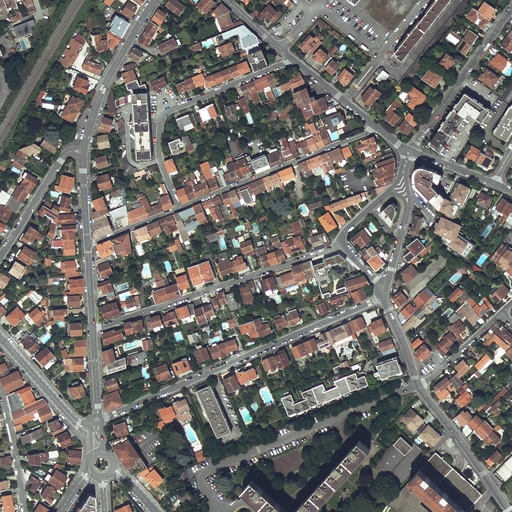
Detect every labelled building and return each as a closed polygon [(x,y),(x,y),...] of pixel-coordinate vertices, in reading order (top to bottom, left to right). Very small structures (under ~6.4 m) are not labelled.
[(35,12),(30,0),(23,0),(25,5),(25,4),(28,14),(35,12)] [(185,6),(177,0),(170,0),(167,6),(179,15),(185,6)] [(211,0),(202,0),(199,4),(207,12),(215,3),(211,0)] [(463,0),(398,82),(404,88),(413,77),(416,73),(424,63),(427,60),(460,17),(473,0),(463,0)] [(436,0),(434,0),(426,10),(428,11),(436,1),(436,0)] [(421,19),(413,30),(416,33),(414,36),(419,39),(421,37),(423,34),(428,28),(437,17),(442,10),(445,7),(436,1),(428,11),(421,19)] [(485,1),(478,11),(490,19),(493,15),(491,13),(495,8),(485,1)] [(128,2),(122,11),(130,17),(136,7),(128,2)] [(232,11),(222,3),(214,12),(219,16),(232,11)] [(278,12),(269,5),(259,16),(263,20),(265,18),(267,16),(268,18),(271,20),(278,12)] [(478,11),(473,7),(467,16),(484,28),(490,19),(478,11)] [(168,14),(160,9),(158,11),(152,20),(160,26),(168,14)] [(260,12),(257,9),(252,15),(255,18),(260,12)] [(233,13),(232,11),(219,16),(218,17),(222,27),(224,27),(226,32),(245,24),(239,19),(236,20),(232,22),(229,15),(233,13)] [(279,11),(278,12),(271,20),(274,22),(282,13),(279,11)] [(111,22),(105,22),(106,28),(120,37),(128,23),(115,15),(111,22)] [(329,25),(321,18),(317,22),(325,28),(329,25)] [(413,30),(421,19),(420,18),(411,29),(407,35),(398,45),(400,47),(408,36),(413,30)] [(152,20),(151,19),(147,25),(149,26),(148,28),(156,32),(160,26),(152,20)] [(241,38),(253,33),(249,29),(249,28),(245,24),(226,32),(222,33),(225,39),(239,33),(241,38)] [(336,27),(334,30),(336,31),(340,35),(369,58),(372,56),(336,27)] [(120,37),(106,28),(108,45),(112,47),(115,42),(116,43),(120,37)] [(156,32),(148,28),(144,34),(152,38),(156,32)] [(470,29),(463,39),(472,44),(478,35),(470,29)] [(416,33),(413,30),(408,36),(417,42),(419,39),(414,36),(416,33)] [(85,43),(76,32),(57,63),(70,68),(85,43)] [(100,39),(99,33),(94,34),(91,34),(92,44),(96,44),(96,49),(107,48),(106,38),(100,39)] [(221,33),(215,35),(218,42),(224,40),(221,33)] [(263,41),(253,33),(241,38),(243,43),(240,44),(242,49),(263,41)] [(152,38),(144,34),(141,39),(140,38),(138,41),(147,47),(152,38)] [(179,47),(173,34),(167,37),(168,42),(163,44),(159,45),(162,53),(179,47)] [(315,38),(311,34),(301,45),(305,48),(306,47),(312,53),(323,42),(317,36),(315,38)] [(480,37),(478,35),(472,44),(474,46),(480,37)] [(400,47),(395,52),(398,54),(397,55),(403,60),(409,52),(414,45),(417,42),(408,36),(400,47)] [(511,38),(508,36),(506,38),(502,45),(510,51),(511,49),(511,38)] [(472,44),(463,39),(457,48),(465,54),(472,44)] [(199,42),(191,46),(193,51),(202,48),(199,42)] [(235,52),(231,42),(219,46),(223,57),(235,52)] [(262,48),(260,44),(246,49),(247,52),(237,56),(238,58),(249,54),(262,48)] [(467,55),(474,46),(472,44),(465,54),(467,55)] [(339,47),(337,45),(329,54),(331,56),(339,47)] [(144,52),(134,47),(129,56),(139,61),(144,52)] [(269,65),(262,48),(249,54),(256,71),(269,65)] [(328,55),(321,48),(313,56),(317,60),(318,59),(322,62),(328,55)] [(456,60),(447,53),(441,62),(449,68),(452,64),(454,65),(455,64),(456,64),(457,63),(457,61),(456,60)] [(507,60),(497,53),(491,61),(502,70),(506,65),(505,64),(507,60)] [(100,65),(88,61),(89,58),(87,57),(82,69),(98,75),(101,67),(100,65)] [(333,60),(330,57),(324,65),(327,67),(326,68),(333,73),(340,65),(333,59),(333,60)] [(250,70),(246,62),(204,78),(202,74),(177,84),(180,93),(206,83),(207,87),(250,70)] [(137,67),(136,63),(133,64),(133,63),(124,67),(126,71),(133,69),(137,67)] [(389,74),(379,66),(373,75),(383,83),(389,75),(388,75),(389,74)] [(442,76),(431,68),(423,78),(435,87),(441,78),(442,76)] [(499,77),(486,68),(479,77),(492,87),(499,77)] [(137,79),(133,69),(126,71),(122,73),(127,83),(137,79)] [(343,74),(340,71),(333,79),(336,82),(340,77),(347,83),(354,75),(347,69),(343,74)] [(277,81),(274,73),(266,76),(269,85),(277,81)] [(306,87),(301,74),(294,77),(289,80),(289,81),(271,89),(272,90),(275,99),(278,98),(275,91),(279,90),(280,91),(290,87),(289,85),(290,84),(294,92),(306,87)] [(269,85),(266,76),(254,81),(257,90),(258,93),(260,92),(259,90),(270,86),(269,85)] [(88,81),(78,77),(73,88),(85,93),(88,86),(86,85),(88,81)] [(167,85),(163,77),(150,82),(154,91),(167,85)] [(140,86),(137,79),(127,83),(129,89),(132,89),(133,93),(148,92),(145,84),(140,86)] [(257,90),(254,81),(247,84),(250,92),(254,102),(259,100),(256,91),(257,90)] [(250,92),(247,84),(240,86),(245,97),(245,99),(249,97),(248,93),(250,92)] [(375,89),(371,86),(362,98),(371,105),(379,95),(381,92),(376,88),(375,89)] [(426,96),(413,86),(409,92),(414,96),(409,104),(416,110),(420,105),(423,101),(426,96)] [(511,90),(506,86),(499,97),(498,97),(504,101),(511,90)] [(310,97),(306,87),(294,92),(300,106),(301,106),(316,99),(314,95),(310,97)] [(41,102),(44,91),(39,89),(36,100),(41,102)] [(275,99),(272,90),(267,92),(270,101),(275,99)] [(140,158),(149,158),(153,157),(148,92),(133,93),(138,159),(140,158)] [(490,110),(465,92),(429,143),(432,145),(441,151),(468,112),(482,122),(490,110)] [(131,101),(131,94),(116,100),(116,107),(120,105),(131,101)] [(333,99),(328,95),(316,99),(301,106),(305,117),(309,116),(311,115),(312,116),(325,111),(335,107),(333,103),(327,105),(325,101),(333,99)] [(68,104),(78,111),(82,104),(81,104),(83,100),(78,97),(77,100),(72,97),(68,104)] [(250,110),(245,99),(245,97),(238,100),(244,112),(250,110)] [(402,102),(396,97),(392,102),(398,107),(402,102)] [(398,107),(392,102),(383,113),(387,116),(385,118),(394,125),(400,117),(391,111),(394,108),(396,110),(398,107)] [(218,114),(214,103),(199,109),(202,115),(198,117),(203,129),(207,127),(204,122),(204,120),(218,114)] [(294,108),(292,103),(286,106),(287,106),(279,110),(279,111),(275,113),(274,111),(271,112),(273,117),(277,115),(291,110),(294,108)] [(78,112),(67,105),(63,112),(61,111),(58,114),(71,123),(78,112)] [(233,122),(238,121),(235,114),(237,113),(237,112),(234,105),(225,108),(227,112),(225,113),(228,120),(232,119),(233,122)] [(511,105),(510,105),(494,131),(495,132),(511,106),(511,105)] [(511,105),(511,106),(495,132),(507,139),(511,130),(511,128),(511,126),(511,105)] [(335,107),(325,111),(327,116),(326,117),(332,131),(346,125),(344,119),(345,119),(344,115),(342,116),(341,111),(337,113),(335,107)] [(291,110),(277,115),(278,119),(282,117),(283,119),(293,115),(291,110)] [(197,123),(193,113),(177,119),(181,130),(197,123)] [(409,113),(405,118),(406,119),(414,125),(418,120),(409,113)] [(112,120),(104,117),(99,131),(104,132),(109,131),(112,120)] [(122,118),(117,123),(120,148),(126,142),(125,122),(122,118)] [(332,143),(321,118),(319,119),(321,126),(319,127),(322,134),(320,134),(325,145),(332,143)] [(414,125),(406,119),(399,128),(407,135),(414,125)] [(316,132),(313,123),(309,125),(310,127),(312,134),(314,137),(318,148),(325,145),(320,134),(315,136),(314,133),(316,132)] [(110,145),(107,134),(97,137),(100,148),(110,145)] [(194,149),(189,135),(184,137),(188,147),(187,147),(188,151),(194,149)] [(285,138),(284,135),(282,137),(287,148),(282,150),(287,161),(294,158),(288,144),(287,140),(286,138),(285,138)] [(58,141),(50,136),(44,138),(41,144),(51,151),(55,145),(58,141)] [(311,151),(306,140),(302,142),(300,136),(298,137),(299,140),(301,146),(305,153),(311,151)] [(377,145),(373,136),(361,141),(362,144),(358,145),(360,152),(366,150),(367,155),(375,151),(374,149),(377,148),(376,146),(377,145)] [(318,148),(314,137),(306,140),(311,151),(318,148)] [(239,138),(234,140),(240,154),(245,152),(239,138)] [(181,143),(180,139),(169,143),(172,153),(180,150),(178,145),(181,143)] [(301,146),(299,140),(293,142),(288,144),(294,158),(299,156),(296,148),(301,146)] [(39,147),(33,143),(19,150),(27,154),(29,155),(32,150),(36,152),(39,147)] [(349,146),(341,149),(340,147),(329,152),(333,164),(345,159),(344,158),(353,154),(349,146)] [(482,152),(472,146),(466,155),(476,161),(482,152)] [(267,154),(272,167),(287,161),(282,150),(282,149),(278,150),(277,148),(270,150),(270,153),(267,154)] [(27,154),(19,150),(17,155),(23,159),(27,154)] [(127,157),(126,150),(121,156),(122,166),(122,169),(123,168),(124,171),(124,173),(125,175),(130,174),(137,171),(136,168),(134,168),(131,165),(128,162),(127,157)] [(485,154),(482,152),(476,161),(487,168),(493,159),(491,158),(493,154),(487,150),(485,154)] [(395,157),(393,151),(386,154),(382,155),(377,157),(375,159),(376,162),(378,168),(376,169),(374,169),(375,171),(373,172),(375,177),(377,177),(377,179),(375,179),(375,180),(376,183),(378,187),(390,184),(393,178),(394,176),(393,173),(391,173),(390,171),(394,169),(393,165),(392,162),(395,161),(396,161),(395,157)] [(25,162),(9,152),(7,156),(14,161),(22,165),(25,162)] [(333,164),(329,152),(322,155),(324,161),(327,160),(330,167),(334,166),(333,164)] [(272,167),(267,154),(252,160),(256,170),(257,173),(272,167)] [(109,165),(106,155),(97,158),(99,168),(109,165)] [(252,160),(250,155),(248,156),(246,157),(245,155),(244,156),(239,157),(238,158),(239,160),(236,161),(234,162),(239,177),(256,170),(252,160)] [(324,161),(322,155),(307,160),(310,168),(320,165),(321,168),(323,167),(325,172),(327,171),(327,169),(324,161)] [(172,158),(165,161),(168,170),(175,167),(172,158)] [(307,160),(300,163),(305,177),(312,174),(310,168),(307,160)] [(22,165),(14,161),(11,166),(19,171),(22,165)] [(211,168),(208,161),(200,164),(202,168),(203,171),(204,174),(211,191),(219,188),(214,175),(212,176),(209,169),(211,168)] [(228,185),(241,179),(239,177),(234,162),(227,165),(230,172),(224,175),(228,185)] [(296,176),(292,166),(287,169),(290,178),(296,176)] [(440,182),(443,174),(426,167),(425,167),(423,167),(421,168),(419,169),(417,172),(416,174),(416,176),(415,178),(416,180),(417,184),(418,185),(440,209),(445,198),(443,195),(444,194),(433,183),(435,180),(440,182)] [(290,178),(287,169),(278,172),(282,181),(290,178)] [(211,191),(204,174),(201,176),(204,183),(198,185),(193,171),(189,172),(192,180),(198,197),(211,191)] [(285,191),(278,172),(263,178),(267,188),(268,191),(270,190),(268,186),(278,182),(282,192),(285,191)] [(37,179),(28,173),(19,186),(28,191),(30,192),(37,179)] [(112,186),(109,174),(97,178),(101,189),(112,186)] [(73,178),(61,175),(58,185),(55,184),(53,188),(69,192),(73,178)] [(267,188),(263,178),(250,183),(254,194),(255,197),(260,195),(259,192),(267,188)] [(190,200),(198,197),(192,180),(187,182),(189,186),(185,187),(190,200)] [(19,186),(14,182),(7,193),(21,202),(28,191),(19,186)] [(174,206),(164,183),(161,185),(165,195),(160,197),(165,210),(174,206)] [(254,194),(250,183),(236,189),(240,199),(240,201),(241,204),(252,200),(250,195),(254,194)] [(462,183),(461,183),(461,184),(457,183),(451,196),(449,199),(445,198),(440,209),(447,212),(445,217),(444,217),(441,223),(439,223),(436,231),(444,234),(442,238),(446,240),(445,243),(449,245),(448,246),(466,259),(476,245),(458,232),(459,231),(457,230),(460,224),(452,221),(451,220),(451,218),(453,219),(455,216),(456,216),(462,203),(465,205),(469,196),(473,189),(469,187),(462,183)] [(378,195),(390,184),(378,187),(375,188),(373,189),(378,195)] [(190,200),(185,187),(177,191),(181,203),(190,200)] [(240,199),(236,189),(229,192),(232,202),(240,199)] [(7,193),(2,190),(0,193),(0,203),(1,204),(12,211),(15,212),(21,202),(7,193)] [(160,197),(158,192),(156,193),(160,204),(151,207),(145,194),(141,196),(143,199),(142,199),(142,201),(149,216),(165,210),(160,197)] [(232,202),(229,192),(222,195),(225,203),(228,202),(230,206),(232,214),(229,215),(231,220),(238,217),(232,202)] [(365,197),(363,192),(345,198),(349,204),(360,200),(360,199),(364,197),(365,197)] [(492,197),(482,193),(477,202),(488,207),(492,197)] [(224,223),(217,204),(221,202),(219,196),(211,199),(217,217),(218,218),(220,224),(224,223)] [(47,201),(44,205),(59,214),(60,210),(60,209),(69,211),(71,206),(69,205),(70,199),(63,197),(61,206),(58,206),(54,204),(53,205),(47,201)] [(109,212),(102,197),(92,200),(93,207),(96,206),(98,210),(93,212),(94,218),(109,212)] [(349,204),(345,198),(337,201),(337,202),(328,205),(332,210),(333,212),(344,208),(349,205),(349,204)] [(511,208),(511,203),(503,198),(496,208),(504,213),(495,226),(498,228),(511,208)] [(217,217),(211,199),(201,203),(203,209),(208,207),(213,220),(218,218),(217,217)] [(149,216),(142,201),(139,202),(141,206),(133,209),(132,203),(130,204),(133,223),(149,216)] [(322,202),(308,207),(310,210),(324,205),(322,202)] [(397,206),(393,202),(391,204),(390,204),(380,213),(391,226),(395,213),(397,208),(396,207),(397,206)] [(203,209),(201,203),(193,206),(199,224),(207,221),(203,209)] [(12,211),(1,204),(0,204),(0,218),(6,222),(12,211)] [(44,205),(43,204),(38,212),(44,216),(45,214),(52,218),(49,227),(51,227),(47,237),(50,239),(52,240),(57,224),(60,215),(59,214),(44,205)] [(130,224),(127,205),(109,212),(94,218),(95,223),(94,224),(97,231),(94,232),(95,236),(96,237),(99,236),(113,231),(113,230),(113,229),(112,226),(111,226),(107,216),(112,214),(115,221),(121,219),(123,223),(121,224),(122,227),(130,224)] [(199,224),(193,206),(179,212),(184,226),(186,226),(184,220),(194,217),(197,225),(199,224)] [(329,212),(328,211),(319,218),(327,231),(328,230),(336,225),(329,212)] [(184,226),(179,212),(175,214),(178,223),(179,223),(183,235),(187,233),(184,226)] [(74,213),(60,215),(57,224),(75,223),(74,213)] [(339,215),(336,217),(341,225),(345,221),(341,214),(339,215)] [(175,224),(172,215),(165,218),(170,232),(175,230),(173,225),(175,224)] [(414,228),(410,226),(409,228),(408,232),(418,235),(423,218),(417,216),(414,228)] [(170,232),(165,218),(159,220),(161,227),(163,226),(166,233),(170,232)] [(159,220),(131,231),(133,242),(133,244),(140,241),(139,240),(147,237),(148,238),(153,236),(153,235),(159,233),(158,228),(161,227),(159,220)] [(75,225),(62,226),(62,238),(74,237),(74,231),(76,230),(75,225)] [(38,231),(30,226),(21,240),(27,243),(29,240),(31,242),(34,237),(40,240),(44,236),(38,232),(38,231)] [(223,233),(222,230),(215,232),(205,236),(207,243),(218,239),(216,235),(223,233)] [(370,239),(363,230),(351,239),(355,244),(358,241),(362,246),(370,239)] [(132,252),(129,232),(112,239),(118,257),(132,252)] [(323,239),(321,234),(314,236),(312,232),(308,233),(307,234),(310,243),(312,243),(315,250),(330,245),(332,243),(328,237),(323,239)] [(388,240),(382,233),(380,234),(378,236),(384,243),(388,240)] [(304,248),(300,235),(295,236),(285,240),(289,253),(304,248)] [(255,253),(250,240),(244,242),(242,236),(238,238),(243,252),(248,250),(250,254),(255,253)] [(286,259),(278,236),(270,239),(273,245),(277,244),(279,249),(275,251),(279,262),(286,259)] [(426,247),(417,238),(408,245),(412,249),(404,256),(409,262),(410,261),(416,255),(420,252),(424,249),(426,247)] [(74,239),(52,240),(51,244),(50,247),(63,246),(64,255),(75,254),(74,239)] [(118,257),(112,239),(97,245),(99,250),(102,257),(113,252),(116,258),(118,257)] [(426,247),(424,249),(427,251),(433,246),(431,243),(426,247)] [(135,246),(138,255),(144,253),(141,244),(135,246)] [(511,251),(502,244),(491,259),(506,271),(507,270),(511,263),(511,251)] [(381,249),(378,245),(373,248),(372,246),(368,249),(366,247),(361,251),(363,254),(367,260),(381,249)] [(35,254),(24,246),(22,250),(21,251),(22,252),(18,258),(30,265),(33,260),(31,259),(35,254)] [(261,257),(264,267),(271,264),(267,253),(265,247),(258,249),(261,257)] [(385,253),(381,249),(367,260),(369,261),(375,270),(384,263),(380,257),(385,253)] [(279,262),(275,251),(267,253),(271,264),(279,262)] [(212,259),(210,253),(204,255),(206,261),(198,264),(205,282),(211,280),(210,278),(214,277),(208,261),(212,259)] [(447,257),(443,253),(418,273),(407,283),(405,285),(409,291),(439,265),(447,257)] [(228,259),(226,254),(216,257),(218,263),(217,263),(221,275),(233,271),(234,272),(237,271),(233,260),(230,262),(229,259),(228,259)] [(410,261),(412,264),(419,259),(416,255),(410,261)] [(110,260),(108,256),(96,260),(96,265),(110,260)] [(243,262),(242,256),(241,256),(237,257),(237,259),(233,260),(237,271),(247,267),(245,262),(243,262)] [(363,275),(360,271),(344,278),(347,286),(329,293),(327,287),(325,288),(324,282),(326,281),(329,280),(328,276),(331,275),(330,271),(326,273),(327,277),(323,278),(317,258),(311,260),(316,275),(323,296),(324,298),(369,283),(367,279),(365,278),(365,277),(363,275)] [(316,275),(311,260),(301,263),(305,274),(311,273),(312,277),(316,275)] [(25,268),(15,261),(8,271),(19,278),(22,273),(25,268)] [(75,261),(61,262),(62,272),(65,272),(66,277),(79,276),(78,272),(75,272),(75,261)] [(454,261),(450,265),(461,270),(463,268),(465,266),(454,261)] [(113,273),(109,262),(99,265),(103,277),(113,273)] [(305,274),(301,263),(292,267),(294,271),(297,280),(306,277),(305,274)] [(205,282),(198,264),(187,268),(194,285),(205,282)] [(411,265),(403,271),(401,273),(404,276),(402,277),(407,283),(418,273),(411,265)] [(482,270),(475,265),(472,269),(474,271),(479,274),(482,270)] [(347,269),(343,270),(344,274),(354,271),(353,269),(353,266),(347,268),(347,269)] [(297,280),(294,271),(276,277),(279,286),(282,285),(283,287),(289,284),(289,286),(295,284),(295,285),(298,284),(297,280)] [(453,284),(462,275),(458,271),(449,280),(453,284)] [(157,303),(170,299),(161,275),(160,272),(154,274),(157,281),(155,282),(158,290),(153,292),(157,303)] [(9,278),(1,273),(0,273),(0,286),(3,288),(5,284),(7,282),(9,278)] [(190,286),(186,273),(176,277),(176,278),(178,283),(180,290),(190,286)] [(476,276),(473,273),(467,279),(470,283),(472,281),(471,280),(476,276)] [(180,290),(178,283),(169,286),(168,282),(167,277),(166,278),(165,274),(161,275),(170,299),(182,295),(180,290)] [(277,286),(273,276),(262,280),(265,290),(267,295),(273,293),(271,288),(277,286)] [(52,286),(52,278),(48,278),(44,278),(44,280),(45,286),(52,286)] [(83,293),(82,279),(70,280),(70,291),(64,292),(65,296),(68,295),(72,295),(79,295),(78,293),(83,293)] [(110,280),(97,284),(98,289),(102,287),(104,293),(114,290),(110,280)] [(256,291),(252,280),(248,282),(249,285),(240,288),(245,303),(249,302),(250,305),(255,303),(252,293),(256,291)] [(468,285),(465,281),(461,285),(463,287),(461,289),(459,287),(449,296),(453,300),(457,296),(459,298),(460,297),(465,302),(471,296),(465,289),(468,285)] [(510,291),(504,286),(501,289),(500,287),(491,295),(498,302),(510,291)] [(367,297),(363,288),(352,292),(351,291),(347,293),(349,296),(353,294),(356,302),(367,297)] [(431,297),(424,290),(414,299),(418,304),(418,306),(416,308),(414,308),(410,303),(402,311),(408,318),(415,311),(416,312),(431,297)] [(481,292),(479,290),(468,300),(474,307),(477,304),(478,306),(482,302),(481,301),(484,298),(480,294),(481,292)] [(228,302),(225,294),(224,291),(218,293),(221,304),(228,302)] [(407,299),(400,291),(392,298),(400,307),(407,299)] [(234,292),(225,294),(228,302),(231,312),(242,308),(239,299),(236,300),(234,292)] [(346,292),(330,298),(332,303),(338,301),(339,304),(344,302),(342,297),(347,296),(346,292)] [(119,297),(118,294),(99,301),(99,307),(101,307),(105,318),(120,313),(116,301),(108,304),(107,302),(119,297)] [(140,304),(138,295),(125,300),(128,308),(140,304)] [(435,296),(434,295),(431,297),(416,312),(415,312),(419,317),(425,311),(427,313),(429,311),(431,312),(439,304),(437,302),(437,298),(435,296)] [(331,309),(328,299),(316,303),(319,313),(331,309)] [(213,307),(212,303),(203,306),(207,316),(215,313),(213,307)] [(194,309),(192,304),(176,309),(179,318),(195,313),(194,309)] [(481,317),(470,304),(467,306),(462,311),(459,314),(462,318),(466,315),(473,323),(481,317)] [(207,316),(203,306),(194,309),(195,313),(198,322),(207,319),(207,316)] [(25,315),(18,307),(6,317),(7,318),(14,326),(16,324),(25,315)] [(40,311),(37,308),(29,314),(34,321),(39,317),(39,318),(35,322),(39,326),(43,322),(48,318),(47,314),(46,314),(44,316),(43,314),(45,312),(42,309),(40,311)] [(301,321),(297,308),(287,312),(285,313),(287,316),(291,325),(296,324),(296,323),(301,321)] [(67,309),(54,310),(54,319),(63,319),(63,314),(68,313),(67,309)] [(179,323),(175,311),(170,313),(170,315),(164,317),(168,326),(178,322),(178,324),(179,323)] [(457,315),(455,312),(449,317),(452,322),(459,316),(457,315)] [(288,324),(285,313),(273,317),(274,320),(276,320),(279,328),(284,327),(283,325),(288,324)] [(147,320),(150,328),(163,324),(159,314),(150,318),(150,319),(147,320)] [(366,326),(362,317),(351,321),(355,331),(366,326)] [(403,327),(405,331),(406,330),(407,330),(416,321),(412,317),(403,326),(403,327)] [(259,318),(254,320),(259,336),(271,331),(268,323),(262,325),(259,318)] [(387,329),(382,318),(371,323),(372,325),(368,326),(371,332),(375,331),(376,334),(387,329)] [(132,323),(131,321),(124,324),(128,340),(134,337),(133,333),(144,330),(142,319),(132,323)] [(259,336),(254,320),(240,325),(243,334),(249,331),(252,338),(259,336)] [(465,328),(459,320),(455,323),(455,322),(448,328),(450,331),(458,340),(462,344),(465,342),(458,334),(465,328)] [(357,337),(350,322),(342,325),(342,326),(334,330),(333,329),(326,332),(332,344),(335,342),(335,341),(346,337),(346,338),(348,337),(349,341),(357,337)] [(81,334),(80,323),(70,323),(71,334),(81,334)] [(511,338),(511,335),(503,326),(499,330),(498,329),(495,332),(504,340),(506,338),(507,337),(510,340),(511,338)] [(201,331),(195,333),(193,328),(187,330),(191,343),(204,338),(201,331)] [(125,337),(122,330),(116,332),(115,330),(103,334),(106,343),(125,337)] [(458,340),(450,331),(446,334),(447,336),(439,343),(439,342),(435,345),(443,354),(446,351),(447,352),(452,348),(450,346),(458,340)] [(332,344),(326,332),(321,334),(322,338),(317,340),(319,345),(318,345),(320,350),(326,347),(327,350),(333,347),(332,344)] [(486,340),(482,344),(487,348),(491,345),(489,344),(494,339),(497,336),(493,332),(491,335),(489,332),(485,336),(488,338),(486,340)] [(48,333),(41,339),(44,342),(51,337),(48,333)] [(505,352),(510,347),(507,345),(497,336),(494,339),(495,340),(501,346),(495,351),(495,356),(492,358),(495,361),(505,352)] [(31,338),(31,337),(29,339),(27,337),(24,340),(22,342),(27,348),(31,353),(39,347),(36,343),(38,341),(36,339),(34,340),(31,338)] [(335,342),(337,346),(349,341),(348,337),(346,338),(346,337),(335,341),(335,342)] [(422,341),(418,337),(416,339),(412,344),(415,347),(422,341)] [(436,347),(427,337),(415,348),(417,349),(414,352),(420,359),(426,366),(432,361),(427,355),(436,347)] [(319,348),(314,338),(304,343),(309,353),(319,348)] [(86,357),(85,340),(74,341),(75,353),(67,354),(64,348),(63,348),(60,341),(64,341),(64,339),(56,340),(64,358),(86,357)] [(239,347),(236,339),(226,342),(229,351),(239,347)] [(392,342),(391,339),(379,343),(382,352),(379,353),(381,357),(396,351),(392,342)] [(123,345),(125,351),(143,345),(141,340),(123,345)] [(229,351),(226,342),(217,345),(216,342),(213,343),(214,346),(210,347),(214,358),(221,356),(221,358),(228,356),(227,353),(229,353),(229,351)] [(307,353),(303,343),(292,348),(297,358),(301,356),(306,354),(307,353)] [(209,349),(208,345),(206,346),(206,347),(203,348),(202,345),(198,346),(199,350),(196,351),(199,360),(210,357),(208,349),(209,349)] [(55,358),(46,347),(35,356),(41,363),(43,365),(51,358),(52,360),(55,358)] [(116,360),(112,348),(103,352),(106,363),(116,360)] [(290,363),(284,350),(280,351),(281,354),(275,356),(280,367),(290,363)] [(490,358),(486,354),(476,365),(479,369),(478,370),(479,371),(481,372),(483,370),(492,361),(490,359),(490,358)] [(276,366),(272,356),(262,361),(266,370),(276,366)] [(377,363),(377,365),(391,360),(397,358),(397,356),(377,363)] [(82,358),(64,359),(64,363),(69,364),(70,370),(83,370),(82,358)] [(127,368),(124,358),(108,363),(111,373),(127,368)] [(191,368),(187,358),(174,364),(178,373),(191,368)] [(393,366),(399,364),(397,358),(391,360),(393,366)] [(400,365),(399,364),(393,366),(391,360),(377,365),(379,370),(375,372),(376,376),(377,375),(379,379),(382,378),(382,380),(386,379),(385,377),(388,376),(389,378),(396,375),(395,373),(398,372),(399,374),(402,373),(400,365)] [(463,360),(456,367),(460,371),(457,374),(460,378),(470,368),(463,360)] [(347,361),(340,364),(341,365),(343,370),(350,367),(347,361)] [(172,377),(167,363),(155,368),(159,379),(166,377),(167,380),(172,377)] [(0,378),(9,374),(7,368),(0,371),(0,378)] [(258,377),(253,368),(244,371),(244,370),(236,374),(240,384),(258,377)] [(13,372),(9,374),(0,378),(0,379),(6,391),(9,389),(22,383),(22,381),(16,370),(13,372)] [(369,384),(365,375),(357,378),(356,379),(355,378),(357,377),(358,377),(356,372),(335,381),(336,385),(337,385),(339,384),(340,386),(338,386),(324,392),(320,394),(319,392),(323,391),(326,390),(323,384),(302,393),(304,398),(307,397),(311,396),(311,397),(307,399),(293,405),(292,405),(291,404),(293,403),(295,402),(291,394),(282,398),(289,416),(296,413),(296,414),(312,408),(311,407),(316,405),(316,407),(323,404),(322,403),(327,401),(327,402),(342,395),(342,394),(345,393),(346,394),(352,392),(351,391),(357,388),(357,389),(366,386),(369,384)] [(241,388),(235,374),(230,376),(231,379),(225,381),(229,393),(241,388)] [(453,378),(451,379),(457,387),(456,388),(456,389),(460,386),(463,383),(460,378),(457,374),(453,378)] [(119,388),(116,377),(106,380),(110,391),(119,388)] [(435,386),(435,389),(436,390),(443,385),(448,391),(452,388),(449,385),(452,383),(450,380),(448,378),(447,377),(435,386)] [(84,394),(80,383),(79,384),(77,381),(71,384),(73,387),(69,388),(72,394),(73,398),(84,394)] [(46,404),(47,404),(44,401),(41,397),(35,400),(30,391),(32,390),(32,389),(30,385),(18,391),(18,390),(11,393),(7,395),(12,420),(29,412),(36,409),(46,404)] [(232,432),(211,385),(197,391),(218,438),(232,432)] [(436,390),(434,392),(441,400),(445,396),(447,398),(451,395),(452,395),(448,391),(443,385),(436,390)] [(461,395),(456,399),(463,406),(471,399),(468,396),(470,394),(467,392),(469,390),(468,388),(464,392),(461,395)] [(504,388),(483,408),(486,410),(497,399),(498,400),(507,391),(504,388)] [(118,390),(105,394),(105,406),(106,407),(107,408),(109,409),(111,409),(123,403),(118,390)] [(173,405),(177,414),(179,413),(183,420),(192,416),(189,409),(190,408),(186,398),(179,401),(179,400),(174,402),(175,404),(173,405)] [(502,404),(499,401),(491,408),(495,411),(497,409),(502,404)] [(36,409),(41,421),(51,417),(49,413),(46,404),(36,409)] [(178,418),(173,405),(167,408),(166,407),(160,409),(166,423),(171,421),(172,423),(174,422),(173,420),(178,418)] [(424,420),(411,408),(402,419),(414,430),(416,429),(421,434),(420,435),(432,447),(442,436),(429,425),(428,426),(423,421),(424,420)] [(462,410),(456,417),(464,426),(468,422),(473,417),(466,411),(465,412),(462,410)] [(31,418),(29,412),(12,420),(14,431),(22,428),(20,423),(31,418)] [(482,421),(476,415),(473,417),(468,422),(475,430),(485,421),(484,419),(482,421)] [(52,433),(62,428),(61,426),(60,424),(58,425),(56,419),(47,423),(52,433)] [(485,421),(475,430),(483,438),(492,430),(493,429),(485,420),(485,421)] [(167,429),(163,421),(157,423),(161,432),(167,429)] [(130,433),(126,422),(115,425),(118,437),(130,433)] [(37,429),(20,436),(22,444),(42,435),(40,429),(37,431),(37,429)] [(492,430),(483,438),(490,446),(494,443),(495,444),(501,439),(492,430)] [(68,436),(66,432),(57,436),(54,437),(55,438),(57,437),(61,445),(70,441),(68,436)] [(133,446),(126,435),(111,440),(118,450),(119,449),(121,452),(125,449),(130,457),(127,460),(129,463),(127,464),(134,474),(147,467),(136,450),(130,455),(127,450),(133,446)] [(413,446),(401,436),(369,472),(381,482),(413,446)] [(315,511),(324,502),(338,487),(371,450),(360,440),(296,511),(289,511),(253,479),(243,490),(266,511),(315,511)] [(66,462),(79,463),(80,451),(82,451),(82,447),(81,446),(72,448),(73,450),(67,450),(66,462)] [(136,450),(133,446),(127,450),(130,455),(136,450)] [(119,449),(118,450),(127,464),(129,463),(127,460),(130,457),(125,449),(121,452),(119,449)] [(57,450),(27,455),(28,459),(39,461),(47,460),(49,458),(58,457),(57,450)] [(496,450),(486,460),(491,465),(494,462),(495,462),(502,455),(499,452),(496,450)] [(466,511),(483,494),(472,484),(460,474),(457,471),(453,467),(450,464),(436,451),(419,469),(434,482),(437,485),(466,511)] [(511,455),(495,472),(505,481),(511,474),(511,455)] [(164,480),(153,467),(150,467),(144,473),(153,483),(156,486),(164,480)] [(466,511),(437,485),(434,482),(419,469),(409,481),(416,487),(423,493),(426,496),(444,511),(466,511)] [(48,481),(59,488),(66,476),(56,470),(48,481)] [(29,488),(33,492),(39,483),(31,476),(28,480),(32,484),(29,488)] [(444,511),(426,496),(423,493),(416,487),(409,481),(389,504),(391,506),(397,511),(444,511)] [(40,495),(50,502),(52,498),(50,496),(54,491),(56,492),(58,490),(53,486),(53,487),(50,486),(49,487),(47,486),(40,495)] [(194,499),(187,491),(181,497),(188,505),(194,499)] [(3,506),(12,504),(10,494),(2,496),(3,506)] [(88,507),(91,508),(91,497),(88,496),(80,508),(85,511),(88,507)] [(50,507),(40,500),(38,503),(35,507),(36,508),(33,511),(47,511),(49,510),(49,509),(50,507)]
